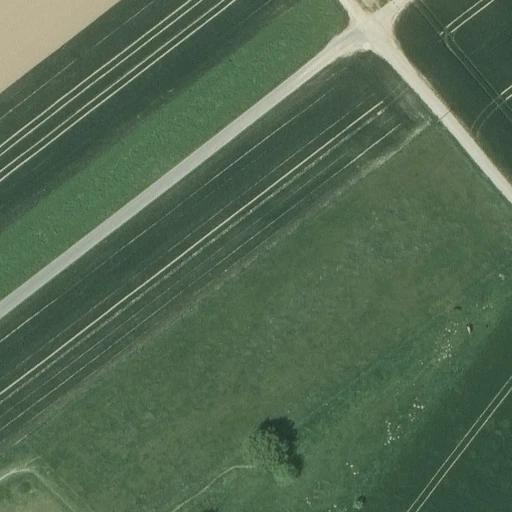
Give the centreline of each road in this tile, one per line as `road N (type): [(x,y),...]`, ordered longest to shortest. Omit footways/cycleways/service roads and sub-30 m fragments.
road 1 (track): [(0,310),(363,28)]
road 2 (track): [(363,28),(511,203)]
